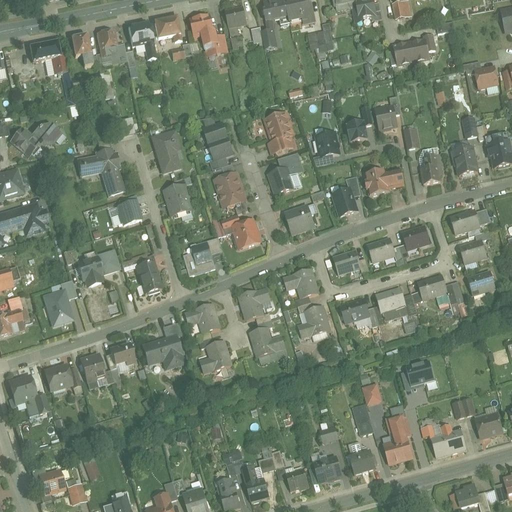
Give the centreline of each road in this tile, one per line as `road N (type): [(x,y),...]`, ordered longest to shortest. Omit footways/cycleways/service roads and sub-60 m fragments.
road 1 (residential): [(431,206),(445,257),(435,268),(340,296),(329,290),(314,247)]
road 2 (residential): [(0,368),(183,301)]
road 3 (residential): [(135,144),(183,301)]
